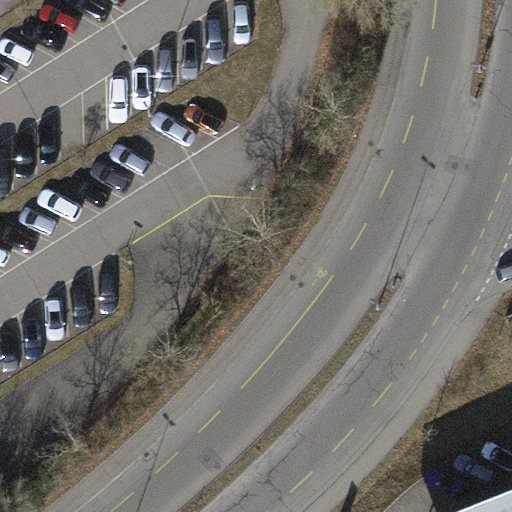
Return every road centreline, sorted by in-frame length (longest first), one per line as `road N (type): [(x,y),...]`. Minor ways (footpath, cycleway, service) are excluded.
road 1 (tertiary): [(450,0),(451,31),(404,188),(315,336),(193,460),(128,511)]
road 2 (tertiary): [(253,511),(342,425),(421,323),(483,219),(511,87)]
